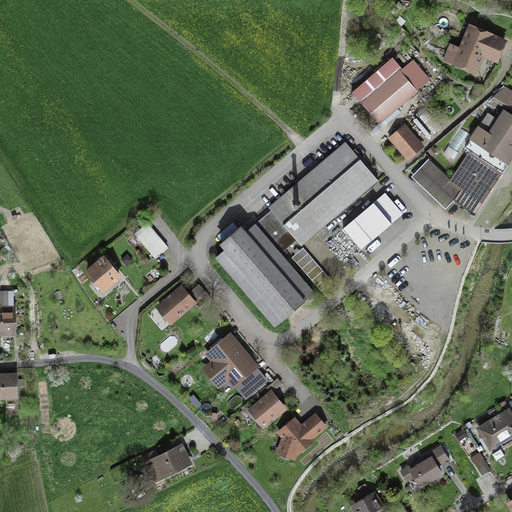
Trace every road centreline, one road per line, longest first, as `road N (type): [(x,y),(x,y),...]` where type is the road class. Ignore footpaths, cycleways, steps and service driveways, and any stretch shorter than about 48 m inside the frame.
road 1 (residential): [(431,215),(357,130),(335,125),(207,230),(198,247),(205,269),(259,332),(282,339),(298,331)]
road 2 (residential): [(274,511),(197,423),(129,367),(82,358),(0,364)]
road 3 (residential): [(298,331),(431,215)]
